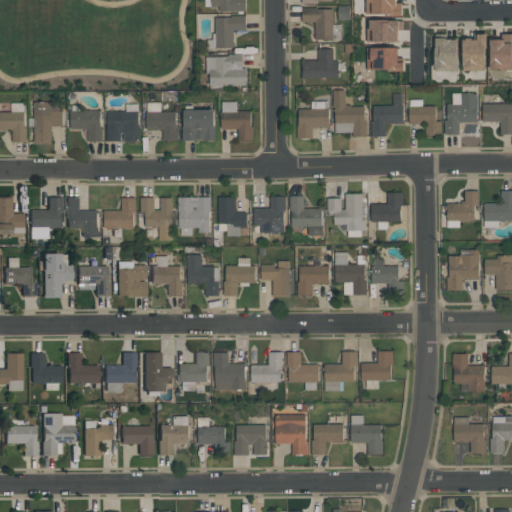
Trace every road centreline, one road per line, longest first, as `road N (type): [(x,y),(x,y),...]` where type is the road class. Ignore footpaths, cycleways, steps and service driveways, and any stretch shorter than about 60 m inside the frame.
road 1 (residential): [(0,170),(511,165)]
road 2 (residential): [(0,326),(511,323)]
road 3 (residential): [(0,487),(511,485)]
road 4 (residential): [(424,167),(429,325),(422,414),(400,511)]
road 5 (residential): [(275,0),(278,166)]
